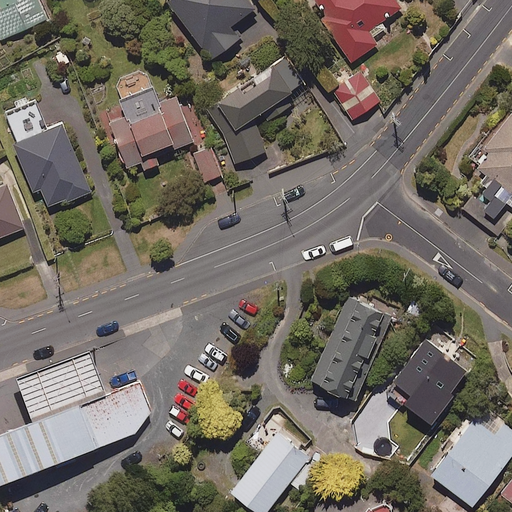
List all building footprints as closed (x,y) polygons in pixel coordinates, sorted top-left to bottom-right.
[(0,0),(0,5),(1,8),(0,7),(0,34),(2,39),(48,19),(39,0),(0,0)] [(250,0),(170,0),(212,58),(224,49),(229,56),(246,44),(231,24),(256,7),(250,0)] [(400,6),(395,0),(314,0),(325,15),(322,17),(351,61),(378,43),(374,36),(385,28),(380,20),(400,6)] [(349,78),(326,45),(305,59),(328,92),(332,89),(353,119),(381,99),(361,70),(349,78)] [(296,68),(288,55),(206,106),(241,163),(268,146),(250,118),(296,90),(286,74),(296,68)] [(110,121),(131,174),(142,170),(143,172),(160,165),(156,155),(195,140),(178,95),(161,101),(148,67),(114,80),(128,114),(110,121)] [(43,130),(34,107),(8,118),(18,141),(14,143),(34,190),(41,188),(49,208),(91,191),(63,122),(43,130)] [(490,200),(482,210),(498,222),(511,202),(511,111),(506,107),(467,159),(491,177),(480,192),(490,200)] [(222,174),(212,147),(194,153),(204,181),(222,174)] [(0,236),(25,227),(7,180),(0,183),(0,236)] [(393,313),(348,294),(313,376),(358,395),(393,313)] [(33,419),(0,431),(0,482),(132,432),(150,407),(139,378),(105,391),(88,348),(16,376),(33,419)] [(392,401),(382,391),(364,410),(375,420),(392,401)] [(412,413),(399,404),(387,422),(399,431),(412,413)] [(511,452),(511,427),(485,406),(434,471),(473,501),(511,452)] [(379,423),(372,435),(396,449),(403,438),(379,423)] [(311,451),(281,427),(233,486),(263,510),(311,451)] [(226,470),(200,448),(183,468),(210,490),(226,470)] [(381,511),(369,503),(362,511),(381,511)]
